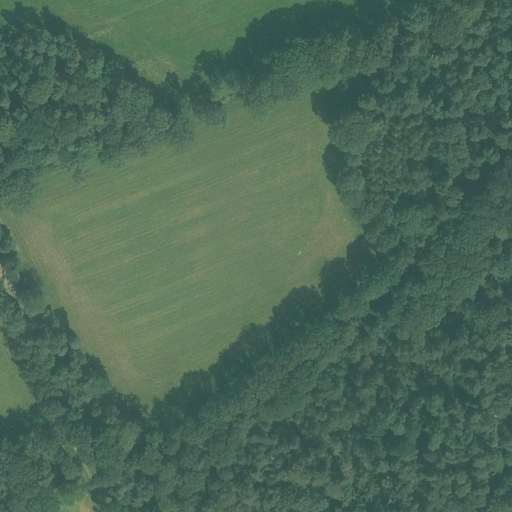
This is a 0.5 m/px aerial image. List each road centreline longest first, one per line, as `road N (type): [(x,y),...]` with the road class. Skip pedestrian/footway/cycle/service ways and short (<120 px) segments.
road 1 (track): [(0,453),(207,424),(234,409),(511,164)]
road 2 (track): [(444,0),(0,182)]
road 3 (track): [(112,511),(0,309)]
